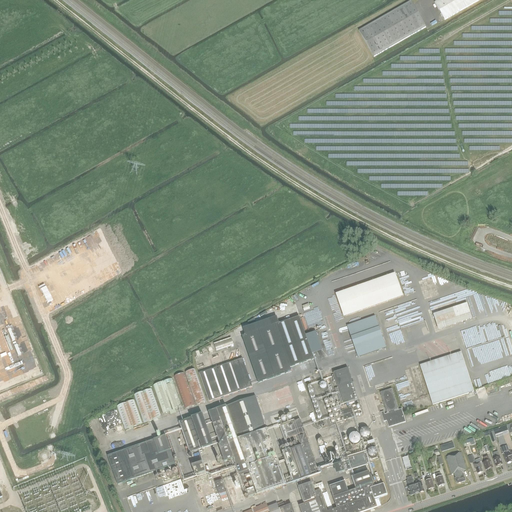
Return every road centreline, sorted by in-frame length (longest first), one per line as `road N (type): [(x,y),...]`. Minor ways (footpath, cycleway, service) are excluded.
road 1 (track): [(511,286),(415,248),(273,169),(54,0)]
road 2 (unknown): [(383,432),(357,362),(494,318)]
road 3 (track): [(67,379),(0,207)]
road 4 (unknown): [(383,432),(511,394)]
road 5 (unknown): [(387,447),(511,408)]
